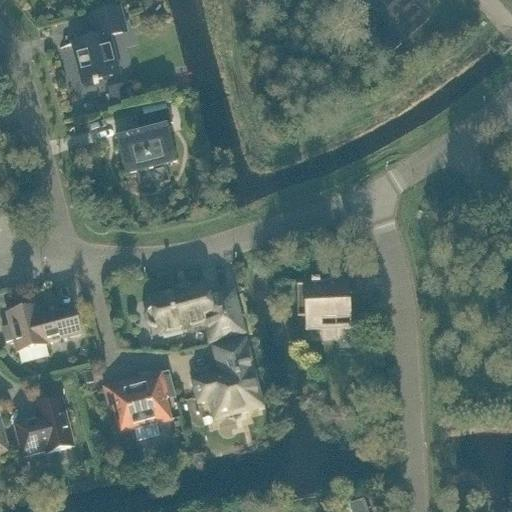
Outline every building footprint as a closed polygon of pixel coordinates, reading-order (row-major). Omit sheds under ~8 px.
[(410,0),(381,0),(371,9),(387,27),(378,35),(394,53),(430,21),(410,0)] [(83,86),(121,76),(111,38),(128,33),(122,8),(90,16),(96,40),(72,46),(83,86)] [(168,125),(173,124),(170,111),(137,119),(140,133),(117,139),(127,177),(177,163),(168,125)] [(358,295),(351,295),(350,276),(312,278),(312,283),(298,284),(300,309),(307,309),(308,328),(345,326),(346,331),(359,330),(358,295)] [(210,301),(206,286),(152,300),(154,309),(151,310),(149,313),(147,317),(149,323),(152,326),(156,327),(159,326),(161,335),(207,323),(212,342),(243,334),(233,295),(210,301)] [(74,309),(40,318),(37,308),(8,315),(11,328),(3,330),(7,344),(15,342),(18,354),(48,346),(47,345),(81,336),(74,309)] [(248,360),(250,359),(245,342),(215,349),(220,367),(223,366),(225,377),(215,380),(214,378),(195,383),(200,403),(211,400),(216,419),(257,409),(256,404),(261,403),(252,370),(251,370),(248,360)] [(157,425),(170,421),(159,381),(129,388),(128,385),(106,391),(112,413),(116,412),(122,434),(135,430),(138,442),(159,436),(157,425)] [(47,455),(75,448),(63,403),(35,410),(37,420),(14,426),(23,459),(46,453),(47,455)] [(1,423),(0,423),(0,455),(9,453),(1,423)] [(368,511),(365,502),(352,507),(353,511),(368,511)]
